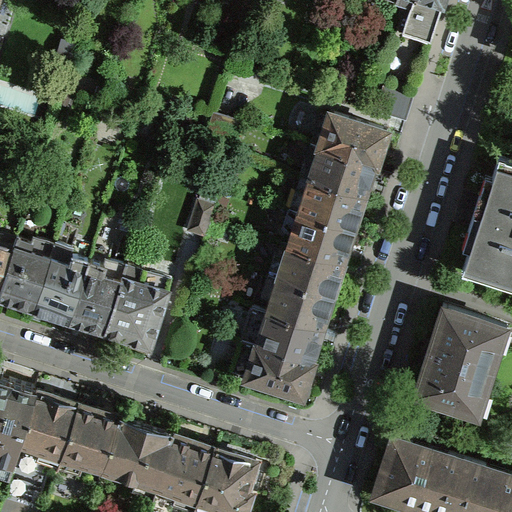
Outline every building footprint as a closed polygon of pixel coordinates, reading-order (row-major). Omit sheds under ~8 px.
[(403,30),(431,39),(443,0),(397,0),(411,4),(403,30)] [(333,76),(328,92),(344,97),(349,81),(333,76)] [(382,109),(406,117),(415,90),(385,80),(379,98),(385,100),(382,109)] [(243,119),(214,109),(205,137),(234,147),(243,119)] [(330,109),(320,142),(377,160),(380,151),(387,128),(387,127),(332,109),(330,109)] [(320,142),(314,159),(305,156),(300,172),(309,175),(364,192),(367,185),(369,178),(371,179),(377,162),(377,160),(320,142)] [(511,163),(506,162),(480,245),(473,266),(511,278),(511,163)] [(354,224),(355,224),(357,219),(360,208),(360,207),(364,192),(309,175),(298,208),(354,225),(354,224)] [(189,227),(206,232),(218,196),(201,190),(189,227)] [(348,244),(349,244),(354,228),(353,227),(354,225),(298,208),(288,241),(343,259),(346,249),(348,244)] [(50,253),(33,247),(35,240),(17,234),(14,243),(0,286),(0,294),(12,299),(14,299),(16,303),(27,306),(30,304),(33,305),(50,253)] [(0,286),(14,243),(0,238),(0,286)] [(69,317),(89,255),(71,249),(73,243),(56,238),(56,240),(55,239),(50,253),(33,305),(44,309),(69,317)] [(288,241),(277,274),(332,292),(333,290),(334,289),(336,284),(339,274),(338,273),(343,259),(288,241)] [(81,321),(86,322),(87,326),(98,329),(101,327),(105,328),(127,260),(108,255),(106,260),(89,255),(69,317),(81,321)] [(150,343),(172,275),(127,260),(105,328),(117,332),(150,343)] [(332,293),(332,292),(277,274),(267,307),(322,325),(325,315),(327,310),(328,309),(333,295),(332,293)] [(415,391),(479,412),(507,322),(444,301),(420,375),(415,391)] [(317,339),(322,325),(267,307),(252,303),(242,335),(314,358),(317,348),(320,340),(317,339)] [(314,358),(242,335),(231,366),(246,371),(246,372),(246,373),(261,378),(260,380),(260,382),(286,391),(287,386),(303,391),(305,384),(314,358)] [(0,373),(0,453),(13,458),(19,437),(36,386),(11,378),(12,377),(0,373)] [(33,449),(38,451),(40,444),(62,451),(78,400),(60,394),(60,393),(47,389),(36,386),(19,437),(35,443),(33,449)] [(97,405),(96,406),(87,403),(78,400),(62,451),(103,464),(119,412),(97,405)] [(174,430),(173,429),(173,428),(135,416),(121,411),(120,413),(119,412),(103,464),(157,482),(174,430)] [(174,430),(157,482),(198,495),(214,444),(196,438),(196,437),(189,434),(174,430)] [(486,461),(468,455),(449,448),(446,456),(411,444),(413,437),(393,431),(374,490),(392,496),(442,511),(511,511),(511,476),(484,468),(486,461)] [(244,510),(251,489),(246,487),(247,484),(256,456),(233,449),(232,450),(214,444),(198,495),(244,510)]
